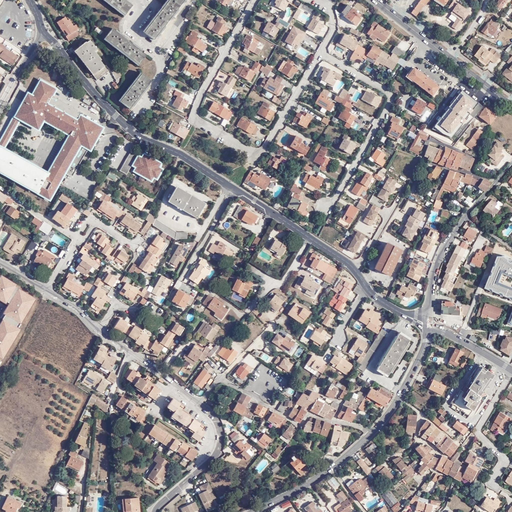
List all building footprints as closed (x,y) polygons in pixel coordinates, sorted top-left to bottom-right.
[(132,5),(125,0),(105,0),(124,15),(132,5)] [(184,0),(169,0),(144,33),(153,41),(184,0)] [(287,0),(275,0),(274,2),(276,3),(274,5),(283,10),(288,2),(287,1),(287,0)] [(415,16),(416,14),(423,5),(424,5),(427,0),(419,0),(410,13),(415,16)] [(468,12),(452,0),(447,8),(451,10),(450,13),(457,18),(451,26),(455,30),(468,12)] [(496,5),(500,8),(505,0),(496,0),(496,2),(497,3),(496,5)] [(359,17),(361,15),(355,11),(356,10),(352,7),(351,8),(347,5),(340,14),(355,25),(360,18),(359,17)] [(307,27),(315,32),(318,26),(321,28),(323,24),(317,21),(319,17),(313,14),(311,18),(312,18),(307,27)] [(223,19),(218,16),(216,19),(217,20),(215,23),(210,20),(206,26),(219,34),(220,34),(222,35),(225,30),(228,26),(222,23),(223,19)] [(56,22),(62,31),(64,29),(67,34),(65,35),(68,40),(78,34),(79,35),(81,34),(79,31),(77,32),(76,30),(78,28),(75,24),(72,25),(69,19),(66,20),(64,17),(56,22)] [(286,28),(289,23),(278,17),(273,25),(272,24),(268,22),(263,29),(267,31),(266,33),(273,37),(278,28),(280,29),(282,25),(286,28)] [(491,19),(488,22),(495,28),(498,24),(491,19)] [(376,26),(377,24),(373,21),(370,25),(371,26),(366,33),(369,36),(369,37),(374,40),(377,37),(383,42),(389,33),(385,30),(384,32),(376,26)] [(495,28),(488,22),(482,30),(490,37),(492,34),(496,29),(495,28)] [(293,25),(291,30),(294,31),(293,34),(296,36),(297,33),(303,36),(305,32),(293,25)] [(146,54),(112,28),(105,37),(138,63),(146,54)] [(351,28),(349,31),(359,37),(359,36),(361,33),(351,28)] [(191,45),(196,48),(200,50),(204,44),(200,41),(198,40),(199,39),(194,36),(196,32),(190,29),(184,40),(186,42),(185,44),(187,46),(188,43),(191,45)] [(293,34),(294,31),(291,30),(285,41),(293,45),(295,43),(296,44),(299,39),(301,40),(303,36),(297,33),(296,36),(293,34)] [(244,47),(249,50),(258,55),(261,49),(256,46),(259,41),(247,34),(244,38),(246,39),(244,44),(245,45),(244,47)] [(339,43),(343,35),(342,34),(336,45),(345,51),(347,48),(339,43)] [(361,57),(365,53),(366,50),(357,45),(359,42),(344,34),(343,35),(339,43),(347,48),(353,51),(349,59),(359,64),(362,59),(361,58),(361,57)] [(98,77),(109,66),(105,61),(104,62),(93,50),(97,47),(89,38),(82,44),(83,45),(82,46),(77,51),(94,71),(93,72),(98,77)] [(3,44),(0,47),(0,50),(1,52),(0,54),(0,55),(8,61),(8,60),(13,64),(19,56),(6,47),(6,46),(3,44)] [(179,46),(177,50),(185,55),(187,51),(179,46)] [(366,55),(375,60),(381,51),(372,46),(366,54),(365,53),(361,57),(363,58),(366,55)] [(400,57),(402,58),(405,54),(395,46),(390,52),(392,53),(400,57)] [(478,59),(479,58),(480,57),(484,59),(483,61),(486,64),(489,60),(491,58),(496,62),(501,56),(495,52),(493,55),(488,51),(482,46),(474,55),(478,59)] [(381,51),(375,60),(383,65),(384,65),(392,69),(400,57),(392,53),(390,56),(381,51)] [(291,70),(294,72),(296,68),(291,64),(292,61),(287,58),(285,61),(282,60),(277,69),(288,76),(291,70)] [(183,68),(187,70),(188,68),(196,73),(195,74),(198,76),(204,66),(198,62),(196,65),(188,60),(183,68)] [(120,74),(114,65),(111,68),(113,70),(113,71),(115,74),(117,77),(116,78),(118,80),(119,79),(120,78),(120,76),(120,74)] [(258,69),(252,66),(250,69),(244,65),(244,66),(242,65),(238,66),(235,71),(239,74),(240,73),(243,75),(243,77),(250,81),(255,72),(256,73),(258,69)] [(323,66),(321,69),(323,71),(320,75),(322,77),(321,78),(329,83),(331,79),(333,77),(334,75),(327,71),(329,69),(323,66)] [(511,80),(511,77),(506,73),(510,68),(508,66),(503,73),(511,80)] [(438,87),(413,68),(407,76),(432,95),(438,87)] [(327,71),(334,75),(333,77),(339,81),(342,76),(335,71),(334,72),(329,69),(327,71)] [(152,80),(142,72),(121,101),(131,109),(152,80)] [(280,83),(283,78),(277,74),(274,79),(280,83)] [(237,79),(231,75),(226,84),(220,80),(218,84),(221,86),(217,91),(225,96),(230,87),(231,87),(237,79)] [(284,85),(280,83),(274,79),(273,82),(267,79),(264,77),(260,85),(263,87),(270,92),(271,91),(277,96),(284,85)] [(57,167),(65,172),(72,176),(88,148),(90,150),(102,128),(81,116),(82,113),(52,96),(56,89),(41,80),(32,95),(28,102),(26,102),(19,115),(32,121),(35,116),(43,120),(45,116),(56,122),(54,126),(69,134),(73,137),(57,167)] [(323,87),(320,92),(327,96),(329,91),(323,87)] [(186,105),(188,101),(182,98),(184,94),(178,91),(176,95),(177,96),(172,105),(180,109),(183,104),(186,105)] [(380,99),(366,91),(361,99),(376,107),(380,99)] [(28,102),(32,95),(27,92),(15,115),(20,118),(38,128),(43,120),(35,116),(32,121),(19,115),(26,102),(28,102)] [(321,107),(325,109),(326,109),(329,111),(333,104),(327,100),(325,99),(327,96),(320,92),(314,102),(318,104),(317,105),(321,107)] [(457,109),(466,116),(470,111),(468,110),(473,103),(464,96),(457,105),(452,102),(446,109),(452,113),(454,109),(456,110),(457,109)] [(348,112),(352,105),(346,101),(342,99),(340,102),(340,103),(344,106),(338,117),(345,122),(350,124),(354,118),(352,116),(353,115),(348,112)] [(412,107),(417,110),(421,113),(426,104),(417,99),(412,107)] [(232,112),(214,101),(209,109),(227,120),(232,112)] [(269,120),(273,113),(270,112),(271,111),(266,108),(268,104),(263,101),(256,112),(269,120)] [(496,115),(485,107),(478,116),(489,124),(496,115)] [(298,115),(296,113),(292,120),(305,127),(312,116),(306,112),(304,116),(299,113),(298,115)] [(15,115),(7,130),(11,133),(20,118),(15,115)] [(45,116),(43,120),(54,126),(56,122),(45,116)] [(251,133),(255,127),(255,126),(241,117),(236,125),(250,134),(251,133)] [(327,125),(330,120),(323,117),(320,121),(327,125)] [(357,131),(362,119),(357,117),(351,129),(357,131)] [(399,120),(392,117),(389,121),(391,122),(389,126),(390,127),(387,133),(396,139),(403,128),(397,124),(399,120)] [(169,129),(183,138),(188,129),(173,121),(169,129)] [(469,126),(470,124),(467,122),(463,127),(459,129),(447,144),(452,147),(453,146),(458,140),(465,131),(469,126)] [(0,170),(49,199),(60,180),(51,175),(50,177),(47,175),(48,173),(3,147),(11,133),(7,130),(0,142),(0,170)] [(480,139),(483,135),(484,133),(479,130),(477,130),(465,145),(471,149),(473,147),(474,146),(475,145),(480,139)] [(410,148),(419,153),(423,145),(419,143),(421,139),(426,141),(428,136),(418,132),(410,148)] [(60,180),(65,172),(57,167),(73,137),(69,134),(48,173),(47,175),(50,177),(51,175),(60,180)] [(294,138),(290,144),(289,146),(304,154),(308,147),(299,142),(301,139),(295,135),(294,138)] [(350,138),(344,135),(342,138),(343,139),(338,148),(345,152),(346,150),(350,153),(354,145),(348,141),(350,138)] [(503,147),(496,142),(487,154),(491,157),(494,160),(494,161),(497,164),(501,159),(500,157),(501,155),(499,154),(501,152),(500,151),(503,147)] [(323,155),(327,148),(322,145),(313,160),(320,165),(325,168),(329,161),(327,160),(328,158),(323,155)] [(427,159),(433,161),(439,149),(433,147),(428,145),(424,154),(428,156),(427,159)] [(444,151),(438,163),(437,163),(445,166),(452,150),(444,146),(444,151)] [(475,156),(479,158),(483,151),(473,147),(471,149),(470,151),(465,150),(464,152),(475,156)] [(376,148),(370,157),(374,159),(376,161),(375,162),(382,166),(386,159),(383,157),(385,154),(376,148)] [(439,149),(433,161),(438,163),(444,151),(440,150),(439,149)] [(452,150),(445,166),(450,168),(457,152),(452,150)] [(137,156),(130,152),(120,171),(126,174),(137,156)] [(457,152),(450,168),(456,169),(458,166),(463,154),(457,152)] [(458,166),(468,170),(473,159),(463,154),(458,166)] [(133,166),(136,167),(141,170),(139,174),(146,179),(149,175),(151,176),(156,179),(163,166),(153,161),(148,170),(145,168),(151,159),(144,155),(142,159),(138,157),(133,166)] [(267,163),(279,171),(284,163),(286,159),(280,156),(278,159),(272,155),(267,163)] [(300,161),(305,164),(308,158),(306,157),(305,157),(303,156),(300,161)] [(153,161),(151,159),(145,168),(148,170),(153,161)] [(441,168),(436,166),(431,174),(436,176),(441,168)] [(119,179),(120,176),(110,170),(109,172),(116,177),(119,179)] [(461,174),(448,170),(441,187),(444,188),(448,190),(450,185),(456,188),(459,180),(467,184),(468,184),(469,183),(472,176),(465,173),(464,175),(461,174)] [(258,176),(250,171),(244,182),(247,184),(250,181),(257,185),(258,184),(264,188),(270,179),(260,173),(258,176)] [(368,181),(372,175),(366,171),(363,175),(359,182),(357,185),(355,183),(352,187),(354,189),(352,192),(358,196),(362,189),(365,191),(367,188),(366,186),(369,182),(368,181)] [(114,180),(116,177),(109,172),(107,176),(114,180)] [(302,181),(306,183),(307,181),(315,186),(314,187),(317,189),(323,179),(317,175),(315,178),(306,173),(302,181)] [(483,179),(472,176),(469,183),(478,186),(483,179)] [(396,181),(388,177),(379,193),(388,197),(390,192),(391,190),(393,191),(395,187),(393,186),(396,181)] [(491,183),(483,179),(478,186),(485,191),(491,183)] [(307,181),(306,183),(304,186),(312,191),(314,187),(315,186),(307,181)] [(184,192),(176,188),(169,199),(173,202),(172,204),(175,206),(176,205),(189,213),(189,214),(196,219),(205,205),(197,200),(197,198),(185,191),(184,192)] [(59,198),(67,204),(68,203),(71,197),(63,192),(59,198)] [(109,195),(104,192),(103,194),(100,198),(103,200),(100,205),(99,205),(98,207),(106,213),(111,205),(107,202),(108,199),(107,198),(109,195)] [(139,194),(136,197),(138,198),(135,202),(134,201),(132,204),(141,211),(146,203),(145,202),(144,200),(146,199),(139,194)] [(297,214),(303,217),(306,211),(304,210),(307,204),(300,201),(302,197),(296,194),(295,198),(293,197),(288,207),(291,209),(292,208),(298,211),(297,214)] [(438,201),(435,199),(432,206),(434,207),(438,209),(439,209),(442,202),(438,201)] [(503,207),(506,203),(502,201),(501,203),(499,201),(497,204),(493,200),(485,210),(491,215),(495,218),(501,210),(503,207)] [(356,206),(363,211),(365,207),(365,206),(358,202),(356,206)] [(77,209),(68,203),(67,204),(61,213),(58,211),(53,218),(65,226),(70,219),(77,209)] [(511,213),(511,207),(506,203),(503,207),(511,213)] [(374,218),(380,208),(373,204),(363,221),(371,226),(374,220),(373,220),(374,218)] [(16,217),(18,213),(20,211),(11,205),(10,207),(8,205),(4,211),(14,218),(16,217)] [(119,218),(123,211),(119,209),(118,210),(111,205),(106,213),(114,218),(116,216),(119,218)] [(358,210),(350,205),(342,219),(340,218),(337,224),(347,229),(358,210)] [(246,210),(247,209),(243,206),(236,218),(240,220),(241,218),(246,221),(251,224),(252,221),(256,224),(260,218),(246,210)] [(409,216),(406,220),(407,220),(416,226),(424,213),(415,208),(410,217),(409,216)] [(128,226),(133,219),(123,211),(119,218),(121,220),(120,221),(128,226)] [(153,218),(154,216),(147,212),(143,218),(149,222),(150,223),(153,218)] [(40,226),(43,221),(35,215),(31,221),(37,225),(40,226)] [(160,230),(164,233),(172,238),(184,238),(184,231),(173,231),(153,218),(150,223),(150,224),(160,230)] [(141,224),(133,219),(128,226),(133,230),(134,229),(136,231),(141,224)] [(52,226),(43,220),(43,221),(40,226),(39,228),(48,234),(52,226)] [(409,239),(417,226),(416,226),(407,220),(404,225),(406,226),(401,234),(409,239)] [(272,234),(277,223),(272,221),(267,232),(272,234)] [(424,234),(422,238),(432,243),(434,240),(433,239),(436,233),(429,229),(426,235),(424,234)] [(478,233),(470,229),(465,237),(470,239),(471,237),(475,239),(478,233)] [(221,230),(218,235),(226,238),(228,234),(221,230)] [(57,242),(63,234),(57,231),(52,239),(57,242)] [(356,252),(359,247),(358,246),(359,244),(364,235),(358,231),(351,243),(349,241),(346,247),(356,252)] [(11,233),(4,245),(15,251),(16,247),(20,249),(25,241),(20,238),(20,239),(18,241),(14,239),(16,237),(16,236),(11,233)] [(106,243),(109,239),(107,238),(107,237),(104,235),(103,235),(99,233),(96,236),(99,238),(96,243),(99,244),(101,246),(104,242),(106,243)] [(152,249),(158,253),(160,249),(157,247),(162,239),(158,237),(154,234),(152,238),(149,242),(154,246),(152,249)] [(260,238),(256,236),(250,246),(254,248),(260,238)] [(432,243),(422,238),(420,243),(421,243),(419,249),(426,253),(429,246),(430,247),(432,243)] [(103,259),(108,262),(112,256),(109,254),(110,252),(110,253),(113,248),(107,244),(110,240),(109,239),(106,243),(104,242),(101,246),(99,250),(106,255),(103,259)] [(276,252),(276,254),(280,256),(286,246),(274,240),(269,248),(276,252)] [(217,246),(212,244),(208,251),(213,254),(214,252),(228,260),(232,253),(228,251),(229,249),(223,246),(223,244),(219,242),(217,246)] [(464,257),(469,245),(463,242),(461,247),(458,246),(455,253),(464,257)] [(85,243),(83,246),(88,250),(90,251),(92,248),(85,243)] [(400,249),(387,243),(375,269),(388,275),(400,249)] [(182,256),(183,258),(188,249),(180,244),(177,247),(169,261),(175,264),(178,259),(179,260),(182,256)] [(15,251),(4,245),(2,247),(13,254),(15,251)] [(88,250),(83,246),(80,252),(83,254),(80,258),(83,260),(76,269),(86,276),(93,267),(97,269),(99,265),(98,264),(92,260),(85,255),(88,250)] [(121,249),(118,247),(113,255),(115,257),(115,258),(123,263),(129,254),(126,251),(121,248),(121,249)] [(494,252),(495,249),(488,247),(485,251),(481,250),(480,254),(478,253),(476,258),(475,257),(473,263),(478,265),(478,266),(482,267),(488,252),(493,254),(494,252)] [(156,256),(158,253),(152,249),(150,252),(147,251),(145,255),(145,256),(143,259),(151,264),(156,256)] [(42,254),(43,252),(39,250),(36,255),(37,256),(35,260),(43,266),(42,267),(46,269),(52,260),(42,254)] [(45,250),(43,252),(42,254),(52,260),(53,261),(56,257),(45,250)] [(321,279),(329,283),(332,278),(331,277),(336,269),(318,259),(319,256),(313,252),(309,258),(312,261),(309,266),(314,270),(316,268),(324,273),(321,279)] [(459,266),(464,257),(455,253),(450,262),(459,266)] [(410,267),(420,272),(424,264),(413,258),(409,266),(410,267)] [(147,272),(147,271),(151,264),(143,259),(141,262),(140,262),(138,266),(142,269),(147,272)] [(201,260),(198,264),(200,265),(196,270),(195,269),(188,279),(196,285),(201,279),(203,280),(210,270),(205,267),(207,264),(201,260)] [(454,276),(459,266),(450,262),(448,267),(449,267),(446,272),(448,273),(454,276)] [(257,263),(254,267),(280,282),(282,279),(257,263)] [(417,281),(421,273),(420,272),(410,267),(406,274),(406,275),(417,281)] [(511,271),(510,270),(508,274),(507,273),(503,285),(506,287),(511,289),(511,287),(511,271)] [(63,286),(72,291),(76,283),(73,281),(74,278),(76,276),(69,272),(66,277),(68,278),(63,286)] [(97,279),(95,282),(102,285),(104,282),(109,286),(114,277),(106,273),(101,281),(97,279)] [(454,276),(448,273),(444,279),(446,280),(443,287),(452,291),(455,285),(451,282),(454,276)] [(0,303),(6,307),(8,304),(10,306),(7,312),(0,323),(0,358),(4,361),(22,331),(18,329),(20,326),(22,327),(38,301),(17,289),(19,287),(0,275),(0,303)] [(152,292),(157,295),(160,290),(161,291),(163,287),(165,288),(170,280),(162,275),(152,292)] [(305,289),(304,290),(313,294),(318,285),(309,280),(308,282),(306,281),(307,278),(303,276),(301,278),(298,277),(292,287),(296,289),(298,285),(305,289)] [(493,288),(494,285),(496,280),(489,277),(483,290),(493,294),(495,289),(493,288)] [(231,289),(239,293),(240,291),(245,294),(249,287),(250,287),(252,283),(245,279),(243,283),(240,281),(240,280),(237,278),(231,289)] [(336,292),(345,297),(348,294),(346,293),(349,288),(350,289),(353,285),(342,279),(340,283),(341,284),(339,288),(336,287),(335,286),(333,290),(336,292)] [(93,295),(98,298),(102,300),(104,295),(106,292),(102,289),(101,290),(100,289),(102,285),(95,282),(94,285),(98,288),(93,295)] [(83,289),(89,292),(92,286),(87,283),(84,287),(81,285),(76,283),(72,291),(77,294),(80,295),(83,289)] [(126,295),(132,286),(128,283),(127,285),(125,283),(120,291),(126,295)] [(417,288),(409,284),(407,288),(401,285),(399,290),(398,289),(396,294),(399,295),(403,298),(404,296),(409,298),(411,294),(413,295),(417,288)] [(136,289),(132,286),(126,295),(133,299),(138,291),(136,290),(136,289)] [(187,301),(191,303),(195,297),(191,295),(181,288),(174,300),(184,306),(187,301)] [(201,300),(214,309),(221,314),(226,307),(221,303),(222,301),(212,294),(211,295),(207,292),(201,300)] [(345,303),(347,298),(345,297),(336,292),(329,304),(340,311),(342,307),(341,306),(344,302),(345,303)] [(287,299),(277,293),(268,303),(276,310),(287,299)] [(109,302),(111,299),(106,296),(104,295),(102,300),(98,298),(92,307),(100,312),(103,308),(105,305),(107,300),(109,302)] [(446,302),(446,303),(459,315),(468,316),(472,307),(460,301),(459,301),(457,304),(455,302),(446,302)] [(296,302),(294,305),(301,310),(304,307),(296,302)] [(446,303),(444,302),(444,310),(446,311),(446,315),(459,315),(446,303)] [(301,310),(294,305),(288,313),(302,324),(310,312),(304,307),(301,310)] [(483,314),(483,315),(489,317),(489,318),(499,321),(503,311),(486,305),(485,307),(481,305),(479,313),(483,314)] [(324,307),(322,311),(324,312),(321,318),(319,321),(327,326),(329,322),(328,321),(331,317),(332,317),(334,313),(324,307)] [(373,314),(374,312),(370,309),(368,312),(365,309),(358,320),(366,325),(373,314)] [(378,317),(373,314),(366,325),(365,326),(373,332),(380,322),(376,319),(378,317)] [(127,332),(131,326),(129,325),(126,323),(127,321),(122,318),(118,326),(126,331),(127,332)] [(260,330),(265,325),(257,318),(253,323),(260,330)] [(167,330),(173,334),(175,332),(176,333),(182,325),(174,320),(167,330)] [(196,332),(199,334),(206,323),(203,322),(196,332)] [(209,341),(219,327),(213,322),(210,326),(206,323),(199,334),(209,341)] [(137,340),(137,341),(143,332),(142,331),(143,330),(139,327),(138,329),(135,327),(134,328),(131,326),(127,332),(126,334),(129,335),(131,334),(138,338),(137,340)] [(324,335),(327,331),(320,327),(318,329),(316,327),(310,337),(314,340),(321,344),(326,336),(324,335)] [(171,338),(173,334),(167,330),(165,333),(163,336),(161,335),(158,339),(159,341),(165,345),(166,346),(172,338),(171,338)] [(143,347),(147,349),(151,341),(148,339),(149,338),(146,336),(147,335),(143,332),(137,341),(145,345),(143,347)] [(384,335),(379,332),(374,341),(364,356),(360,363),(357,367),(364,371),(386,336),(384,335)] [(283,338),(277,334),(271,341),(282,349),(283,347),(288,351),(294,343),(290,340),(291,339),(286,335),(283,338)] [(387,375),(389,371),(406,344),(408,340),(398,334),(396,337),(394,336),(377,364),(379,364),(377,368),(387,375)] [(356,360),(360,363),(364,356),(360,353),(367,344),(357,337),(348,351),(353,355),(354,353),(358,356),(356,360)] [(511,352),(511,338),(508,338),(507,341),(505,344),(503,348),(502,351),(511,355),(511,352)] [(151,341),(147,349),(150,351),(151,350),(152,348),(160,353),(165,345),(159,341),(158,339),(157,340),(156,342),(153,339),(151,341)] [(187,355),(185,354),(183,356),(186,358),(185,358),(194,364),(202,352),(204,350),(195,344),(187,355)] [(207,354),(209,357),(219,346),(218,346),(216,344),(212,348),(210,350),(207,354)] [(406,344),(389,371),(391,372),(408,345),(406,344)] [(238,352),(232,348),(230,350),(223,345),(217,354),(230,362),(238,352)] [(105,356),(107,354),(101,350),(102,349),(99,347),(92,359),(101,364),(105,356)] [(206,355),(207,354),(210,350),(206,347),(204,348),(204,350),(202,352),(206,355)] [(462,352),(453,347),(446,364),(454,368),(462,352)] [(311,355),(306,363),(310,366),(317,371),(322,362),(311,355)] [(336,358),(332,355),(328,361),(331,363),(332,362),(336,364),(334,367),(346,374),(352,365),(342,359),(342,360),(337,356),(336,358)] [(101,364),(101,366),(108,370),(115,358),(111,356),(110,358),(105,356),(101,364)] [(293,364),(284,358),(283,359),(278,356),(274,362),(288,372),(293,364)] [(221,373),(226,368),(219,362),(214,368),(221,373)] [(251,367),(244,362),(241,366),(240,365),(232,376),(235,378),(237,375),(243,379),(251,367)] [(212,370),(208,364),(204,367),(208,373),(212,370)] [(140,374),(141,373),(131,366),(125,375),(128,376),(127,377),(135,382),(140,374)] [(477,398),(482,390),(480,389),(484,383),(485,384),(487,382),(485,381),(488,376),(489,377),(492,373),(480,366),(476,372),(473,371),(464,385),(462,384),(454,398),(453,397),(449,402),(469,415),(478,400),(477,398)] [(210,375),(202,369),(192,383),(200,388),(210,375)] [(102,378),(96,375),(93,373),(89,371),(83,381),(97,388),(96,390),(101,393),(108,383),(101,379),(102,378)] [(431,379),(427,387),(440,394),(445,386),(441,384),(442,382),(439,381),(441,377),(432,372),(429,377),(431,379)] [(135,382),(134,383),(155,398),(161,389),(140,374),(135,382)] [(325,394),(334,398),(337,393),(336,392),(337,389),(332,387),(335,380),(333,379),(331,383),(325,394)] [(385,406),(387,402),(392,395),(378,387),(376,391),(371,389),(367,396),(385,406)] [(339,396),(342,398),(344,395),(345,395),(347,391),(344,389),(343,390),(339,396)] [(308,396),(306,399),(309,401),(305,407),(307,409),(309,409),(315,399),(316,400),(319,394),(311,391),(308,396)] [(308,396),(302,392),(295,402),(302,406),(306,399),(308,396)] [(116,404),(124,409),(129,401),(130,400),(120,393),(115,400),(118,402),(116,404)] [(242,413),(245,407),(250,398),(242,393),(236,404),(230,401),(225,411),(229,413),(231,414),(233,409),(241,414),(242,413)] [(342,407),(340,410),(344,412),(345,410),(346,406),(352,409),(356,411),(358,408),(364,398),(366,395),(361,393),(358,399),(358,400),(356,403),(350,401),(349,402),(345,400),(342,406),(342,407)] [(97,399),(94,397),(94,403),(94,404),(106,411),(108,406),(108,405),(97,399)] [(182,404),(175,398),(169,408),(175,412),(173,416),(195,431),(192,436),(200,441),(206,432),(199,427),(201,423),(179,407),(182,404)] [(364,398),(358,408),(363,411),(366,405),(364,403),(366,399),(364,398)] [(309,401),(306,399),(302,406),(300,408),(306,411),(307,409),(305,407),(309,401)] [(315,399),(309,409),(317,414),(323,403),(320,401),(316,400),(315,399)] [(129,401),(124,409),(131,414),(137,406),(129,401)] [(329,406),(336,409),(338,406),(338,404),(332,401),(331,404),(330,405),(329,406)] [(323,403),(317,414),(322,416),(324,412),(326,412),(329,406),(330,405),(329,404),(328,405),(323,403)] [(248,409),(245,407),(242,413),(250,417),(253,412),(261,417),(265,408),(257,404),(257,405),(253,404),(250,410),(247,409),(248,409)] [(137,406),(131,414),(144,423),(148,417),(144,414),(146,411),(138,405),(137,406)] [(277,410),(283,413),(285,409),(286,408),(280,405),(277,410)] [(324,412),(322,416),(330,419),(336,409),(329,406),(326,412),(324,412)] [(294,419),(299,411),(293,407),(288,416),(294,419)] [(441,408),(439,407),(437,410),(441,413),(438,417),(442,421),(448,414),(441,408)] [(306,411),(300,408),(299,411),(294,419),(293,419),(299,423),(300,421),(306,411)] [(340,410),(337,415),(338,416),(351,422),(355,414),(350,413),(345,410),(344,412),(340,410)] [(286,419),(272,412),(267,420),(272,423),(273,421),(279,424),(277,427),(279,428),(281,426),(284,422),(286,419)] [(499,429),(498,431),(504,434),(506,429),(505,429),(511,418),(500,412),(493,425),(499,429)] [(414,431),(416,415),(407,413),(405,430),(414,431)] [(432,415),(430,419),(438,426),(441,423),(432,415)] [(326,435),(330,423),(316,418),(316,419),(314,423),(311,430),(326,435)] [(452,426),(460,432),(464,426),(456,419),(452,426)] [(420,435),(430,423),(426,420),(420,426),(418,432),(420,435)] [(88,458),(89,448),(84,446),(87,423),(83,421),(74,441),(80,444),(79,445),(82,446),(81,448),(83,448),(80,454),(88,458)] [(431,423),(430,423),(420,435),(426,438),(434,427),(431,423)] [(164,443),(163,444),(166,445),(171,447),(170,448),(176,453),(178,451),(193,461),(199,452),(184,442),(183,443),(156,425),(150,433),(164,443)] [(282,434),(289,439),(293,433),(295,430),(289,425),(285,429),(282,434)] [(341,428),(334,426),(329,441),(329,442),(331,443),(332,441),(336,442),(335,445),(340,446),(340,445),(341,445),(342,443),(343,443),(344,442),(345,443),(348,434),(342,432),(342,433),(340,432),(341,428)] [(437,430),(434,427),(426,438),(430,442),(439,431),(437,430)] [(443,434),(439,431),(430,442),(434,445),(443,434)] [(271,439),(263,433),(262,434),(260,432),(256,437),(258,439),(257,442),(264,448),(271,439)] [(234,443),(240,438),(237,434),(231,439),(234,443)] [(287,443),(289,439),(282,434),(279,437),(287,443)] [(446,437),(443,434),(434,445),(438,448),(446,437)] [(447,437),(446,437),(438,448),(443,452),(444,451),(452,442),(447,437)] [(245,445),(240,441),(233,448),(239,455),(238,456),(241,460),(248,460),(251,458),(246,452),(251,447),(247,443),(245,445)] [(457,447),(452,442),(444,451),(449,456),(457,447)] [(428,451),(429,451),(431,449),(426,445),(425,446),(423,447),(421,444),(419,443),(417,445),(416,444),(413,446),(415,448),(421,455),(422,456),(428,451)] [(273,452),(278,456),(284,447),(279,444),(273,452)] [(76,452),(70,449),(68,454),(70,455),(66,463),(79,469),(83,461),(74,457),(76,452)] [(463,452),(459,449),(450,460),(453,462),(447,474),(453,478),(459,466),(454,462),(456,459),(459,455),(461,455),(463,452)] [(472,465),(477,456),(470,453),(471,451),(468,449),(464,457),(462,459),(472,465)] [(426,464),(432,456),(429,451),(428,451),(422,456),(420,458),(424,462),(419,468),(423,472),(428,467),(425,464),(426,464)] [(296,457),(294,455),(291,458),(293,460),(290,462),(301,476),(309,469),(297,456),(296,457)] [(156,456),(155,458),(169,467),(170,465),(156,456)] [(431,468),(432,466),(436,459),(432,456),(426,464),(431,468)] [(434,467),(442,472),(447,459),(441,456),(439,459),(434,467)] [(482,459),(477,456),(472,465),(462,459),(461,461),(467,464),(465,468),(461,476),(472,482),(479,469),(478,468),(482,459)] [(404,473),(411,467),(408,464),(406,466),(398,457),(392,459),(404,473)] [(169,467),(155,458),(152,461),(156,464),(147,477),(155,483),(159,477),(161,479),(169,467)] [(359,458),(356,461),(362,469),(366,475),(369,472),(368,471),(369,470),(360,458),(359,458)] [(442,472),(447,475),(447,474),(453,462),(449,461),(447,459),(442,472)] [(379,463),(375,467),(377,470),(378,471),(386,481),(392,476),(384,466),(382,467),(379,463)] [(453,478),(459,480),(461,476),(465,468),(463,468),(464,465),(460,463),(459,466),(453,478)] [(280,469),(277,465),(271,471),(274,474),(280,469)] [(409,473),(411,476),(413,473),(415,471),(411,466),(411,467),(404,473),(402,475),(405,478),(406,476),(406,475),(409,473)] [(372,483),(366,476),(361,480),(359,478),(356,480),(356,479),(353,482),(347,486),(359,501),(363,498),(361,495),(360,494),(362,493),(362,492),(360,489),(365,485),(367,487),(372,483)] [(155,483),(147,477),(145,479),(154,485),(155,483)] [(335,491),(341,486),(334,478),(328,483),(335,491)] [(212,500),(216,498),(209,482),(202,486),(205,492),(203,493),(199,495),(203,504),(204,504),(206,503),(209,509),(214,506),(212,500)] [(351,511),(352,511),(349,508),(353,505),(343,491),(336,496),(339,499),(341,498),(344,503),(342,504),(344,507),(336,511),(351,511)] [(390,506),(396,501),(390,493),(388,494),(386,491),(381,495),(390,506)] [(243,505),(252,500),(249,493),(239,498),(243,505)] [(55,510),(69,510),(70,510),(70,506),(66,506),(66,495),(58,495),(57,504),(55,504),(55,510)] [(411,498),(408,502),(416,505),(415,508),(424,511),(423,511),(428,511),(430,505),(417,501),(419,497),(414,495),(411,498)] [(22,504),(8,497),(3,508),(7,510),(5,511),(16,511),(18,508),(20,509),(22,504)] [(139,511),(137,497),(123,499),(125,511),(122,511),(139,511)] [(489,511),(492,511),(500,502),(494,498),(492,501),(489,499),(490,499),(487,497),(480,506),(489,511)] [(195,511),(199,509),(195,501),(190,504),(191,506),(187,508),(186,506),(183,507),(184,511),(183,511),(195,511)] [(315,506),(313,503),(305,508),(307,511),(322,511),(321,509),(318,511),(314,507),(315,506)]
